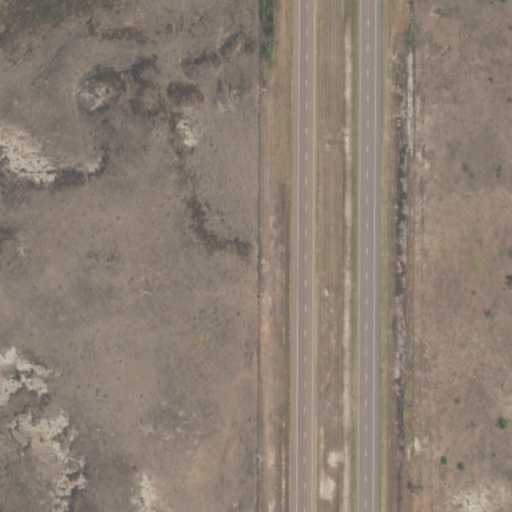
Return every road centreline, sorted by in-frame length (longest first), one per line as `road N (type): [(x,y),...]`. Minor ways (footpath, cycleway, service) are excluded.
road 1 (primary): [(367,511),(370,0)]
road 2 (primary): [(307,0),(304,511)]
